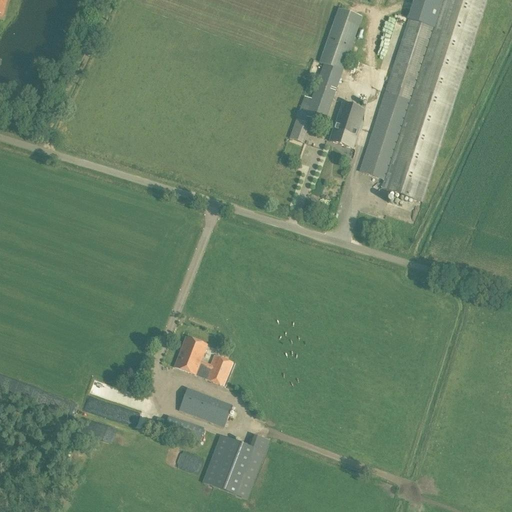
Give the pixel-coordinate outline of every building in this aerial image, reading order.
[(422,202),(488,0),(442,0),(433,29),(430,28),(405,20),(359,173),(384,181),(382,190),(422,202)] [(307,133),(310,123),(312,119),(325,124),(363,18),(339,9),(320,64),(324,66),(314,96),(312,99),(304,97),(293,128),(289,139),(303,144),(307,133)] [(371,73),(371,64),(358,63),(358,72),(371,73)] [(356,138),(365,111),(343,103),(335,127),(334,127),(329,143),(353,150),(357,138),(356,138)] [(211,366),(201,363),(207,347),(186,338),(174,369),(196,377),(225,388),(235,364),(215,356),(211,366)] [(262,385),(257,384),(248,414),(260,418),(272,378),(265,376),(262,385)] [(269,423),(284,380),(274,377),(259,419),(269,423)] [(119,396),(118,401),(131,406),(135,397),(110,387),(106,398),(113,401),(116,395),(119,396)] [(224,430),(233,407),(188,390),(179,413),(224,430)] [(204,429),(169,417),(168,422),(158,419),(154,432),(163,435),(198,447),(204,429)] [(202,484),(236,497),(247,501),(270,442),(255,436),(250,448),(221,437),(202,484)]
